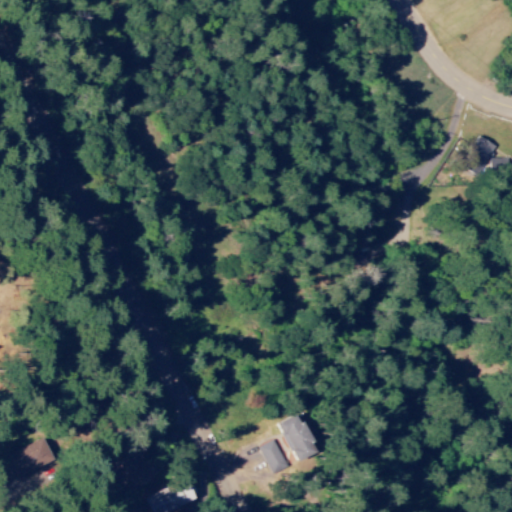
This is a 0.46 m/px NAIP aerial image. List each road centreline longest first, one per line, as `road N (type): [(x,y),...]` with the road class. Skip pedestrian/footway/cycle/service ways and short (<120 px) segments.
road 1 (residential): [(0,31),(246,511)]
road 2 (residential): [(403,0),(442,60),(511,107)]
